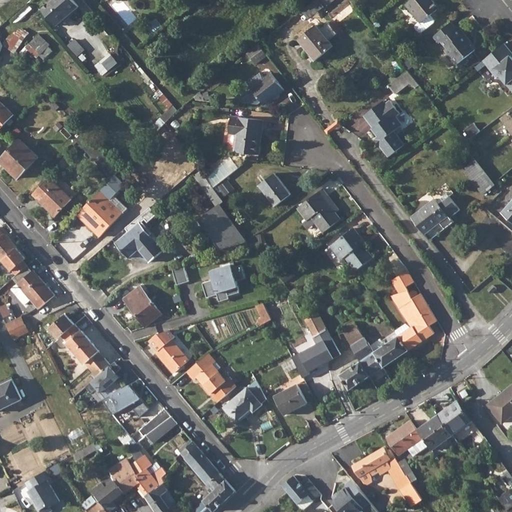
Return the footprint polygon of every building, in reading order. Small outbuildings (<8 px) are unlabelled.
[(52,0),(42,9),(56,25),(79,6),(74,0),(52,0)] [(318,0),(330,14),(347,0),(318,0)] [(410,0),(406,4),(420,21),(416,24),(415,28),(419,32),(422,32),(434,22),(434,19),(430,14),(438,8),(431,0),(410,0)] [(316,25),(299,39),(316,60),(333,46),(328,40),(337,33),(328,22),(319,29),(316,25)] [(360,28),(364,34),(370,28),(367,23),(360,28)] [(471,44),(468,40),(470,39),(460,26),(441,41),(447,49),(445,50),(448,53),(446,55),(450,60),(454,61),(457,65),(476,50),(471,44)] [(19,29),(7,47),(12,51),(25,33),(19,29)] [(37,36),(30,43),(41,54),(48,47),(37,36)] [(41,54),(30,43),(26,47),(32,53),(33,53),(38,58),(41,54)] [(499,48),(484,61),(498,78),(503,79),(511,90),(511,56),(511,55),(511,51),(505,43),(499,48)] [(259,44),(248,53),(257,65),(269,56),(259,44)] [(407,69),(389,84),(396,91),(409,81),(412,86),(414,86),(418,84),(418,83),(407,69)] [(283,89),(270,73),(251,87),(264,104),(283,89)] [(55,102),(49,95),(43,101),(50,107),(50,106),(55,102)] [(365,114),(373,124),(396,107),(390,99),(387,102),(385,99),(365,114)] [(0,102),(0,133),(2,132),(0,129),(14,116),(0,102)] [(55,102),(50,106),(56,112),(56,111),(63,117),(66,113),(55,102)] [(396,107),(373,124),(374,126),(373,127),(382,138),(382,146),(390,155),(406,142),(395,129),(403,123),(397,115),(401,112),(396,107)] [(511,111),(503,118),(511,131),(511,111)] [(231,117),(230,133),(237,134),(235,151),(259,153),(262,134),(263,120),(231,117)] [(338,120),(325,130),(327,132),(340,123),(338,120)] [(166,123),(158,131),(164,138),(169,134),(172,130),(166,123)] [(340,123),(327,132),(328,134),(341,124),(340,123)] [(17,128),(13,133),(17,136),(21,132),(17,128)] [(172,130),(169,134),(174,141),(177,138),(172,130)] [(84,132),(76,140),(99,164),(96,167),(110,181),(115,175),(120,171),(84,132)] [(21,140),(1,161),(19,179),(21,176),(39,157),(21,140)] [(49,152),(44,157),(50,162),(54,158),(49,152)] [(473,153),(462,162),(467,168),(478,159),(473,153)] [(478,159),(467,168),(484,190),(495,181),(478,159)] [(201,170),(194,176),(204,188),(210,183),(201,170)] [(275,173),(260,184),(277,205),(292,194),(275,173)] [(98,193),(77,215),(84,221),(86,219),(103,234),(118,219),(121,223),(124,220),(129,225),(150,208),(156,202),(151,196),(144,201),(141,197),(128,208),(115,195),(124,184),(115,175),(110,181),(98,193)] [(50,178),(33,195),(56,217),(72,200),(50,178)] [(227,180),(220,186),(226,194),(233,188),(227,180)] [(210,183),(204,188),(217,205),(220,203),(224,201),(210,183)] [(298,207),(308,220),(312,218),(316,223),(323,232),(341,218),(336,212),(325,197),(328,195),(323,188),(314,195),(298,207)] [(435,198),(412,216),(422,229),(431,239),(453,221),(450,217),(460,208),(447,193),(437,200),(435,198)] [(328,195),(325,197),(336,212),(340,209),(328,195)] [(511,200),(510,203),(502,212),(511,219),(511,200)] [(217,205),(199,218),(221,249),(243,242),(247,241),(220,203),(217,205)] [(129,225),(126,228),(130,232),(116,243),(129,258),(139,249),(151,262),(164,250),(141,224),(146,220),(148,223),(157,215),(150,208),(129,225)] [(308,220),(303,223),(307,229),(316,223),(312,218),(308,220)] [(86,219),(84,221),(100,237),(103,234),(86,219)] [(336,242),(331,245),(342,259),(345,256),(356,270),(373,257),(362,243),(365,241),(354,228),(336,242)] [(0,257),(16,275),(28,265),(24,261),(27,258),(5,233),(4,234),(0,229),(0,257)] [(258,234),(253,238),(258,245),(265,244),(263,233),(258,234)] [(232,264),(211,270),(214,280),(204,283),(208,297),(219,294),(221,301),(231,298),(230,295),(240,292),(232,264)] [(16,275),(13,278),(18,284),(12,290),(25,306),(32,301),(39,309),(48,301),(55,295),(41,279),(33,270),(32,271),(28,265),(16,275)] [(185,266),(173,270),(178,284),(190,281),(185,266)] [(405,323),(396,330),(409,350),(434,333),(430,325),(437,321),(435,316),(421,293),(418,295),(417,292),(416,291),(414,290),(412,290),(410,292),(406,286),(414,281),(408,270),(393,280),(401,292),(392,296),(412,327),(410,328),(405,323)] [(124,299),(136,315),(141,311),(145,316),(140,320),(146,328),(163,315),(140,285),(124,299)] [(376,292),(372,295),(376,301),(380,298),(376,292)] [(287,299),(270,304),(273,311),(289,302),(287,299)] [(263,304),(256,306),(265,324),(272,320),(263,304)] [(9,309),(2,315),(7,320),(13,314),(9,309)] [(141,311),(136,315),(140,320),(145,316),(141,311)] [(319,312),(306,319),(309,324),(314,334),(327,328),(327,327),(319,312)] [(20,316),(6,324),(13,338),(27,331),(20,316)] [(349,330),(343,333),(351,346),(356,343),(365,337),(354,321),(345,324),(349,330)] [(314,334),(309,324),(303,327),(309,338),(314,336),(314,334)] [(75,326),(62,336),(68,343),(67,344),(85,364),(86,364),(91,370),(104,359),(98,352),(100,351),(81,331),(80,332),(75,326)] [(327,328),(314,334),(314,336),(328,362),(341,354),(333,339),(327,328)] [(178,329),(158,334),(150,340),(158,351),(156,353),(175,374),(189,361),(172,340),(175,337),(172,333),(179,331),(178,329)] [(385,345),(374,352),(375,352),(384,366),(409,350),(396,330),(382,340),(385,345)] [(365,337),(356,343),(359,347),(368,341),(365,337)] [(380,338),(370,345),(374,352),(385,345),(382,340),(380,338)] [(368,341),(359,347),(366,358),(375,352),(374,352),(370,345),(368,341)] [(314,347),(293,359),(304,379),(319,370),(318,368),(324,365),(314,347)] [(366,358),(361,361),(370,376),(384,366),(375,352),(366,358)] [(201,359),(187,371),(194,380),(198,377),(209,389),(219,402),(237,387),(229,378),(226,380),(218,370),(221,368),(208,353),(201,359)] [(110,366),(104,359),(91,370),(98,376),(110,366)] [(361,361),(341,375),(350,389),(370,376),(361,361)] [(120,377),(110,366),(98,376),(90,383),(100,395),(120,377)] [(0,386),(0,410),(22,399),(12,377),(0,382),(0,384),(1,386),(0,386)] [(128,380),(101,399),(112,416),(131,402),(140,415),(148,409),(128,380)] [(267,399),(257,381),(239,395),(236,392),(230,396),(234,400),(226,407),(224,408),(236,423),(251,410),(254,413),(263,406),(262,404),(267,399)] [(298,384),(276,396),(286,416),(308,404),(298,384)] [(511,385),(489,404),(503,423),(511,415),(511,385)] [(466,389),(461,393),(464,398),(469,394),(466,389)] [(461,399),(439,414),(454,434),(474,419),(463,404),(461,399)] [(140,430),(145,437),(148,435),(171,416),(166,409),(153,419),(145,425),(145,426),(140,430)] [(427,423),(418,429),(429,444),(430,446),(444,437),(446,440),(454,434),(439,414),(431,420),(433,422),(429,425),(427,423)] [(171,416),(148,435),(154,443),(177,423),(171,416)] [(418,429),(412,421),(387,437),(399,454),(408,448),(413,455),(429,444),(418,429)] [(444,437),(430,446),(433,449),(446,440),(444,437)] [(135,445),(129,449),(133,454),(139,450),(143,447),(139,442),(138,443),(135,445)] [(193,442),(182,453),(206,481),(218,471),(195,444),(193,442)] [(93,443),(84,449),(88,456),(97,450),(93,443)] [(353,465),(364,484),(367,485),(372,482),(371,477),(391,466),(393,469),(389,471),(395,480),(405,474),(398,462),(389,450),(387,451),(384,447),(353,465)] [(81,450),(73,455),(77,462),(85,457),(81,450)] [(139,450),(133,454),(137,461),(144,456),(139,450)] [(144,456),(137,461),(144,471),(137,476),(137,477),(143,485),(140,489),(146,496),(166,483),(163,478),(167,474),(167,473),(162,468),(153,475),(148,468),(153,465),(145,455),(144,456)] [(405,458),(398,462),(405,474),(406,475),(412,471),(413,471),(405,458)] [(117,464),(121,471),(131,465),(127,459),(117,464)] [(177,461),(169,471),(172,473),(180,464),(177,461)] [(117,464),(109,470),(109,471),(112,476),(112,477),(125,493),(137,484),(140,489),(143,485),(137,477),(137,476),(131,465),(121,471),(117,464)] [(58,465),(44,473),(48,479),(53,476),(52,475),(55,473),(55,472),(61,469),(58,465)] [(92,490),(107,507),(114,501),(125,493),(112,477),(112,476),(109,471),(105,474),(106,476),(100,481),(101,483),(92,490)] [(218,471),(206,481),(207,483),(219,472),(218,471)] [(406,475),(411,482),(417,478),(412,471),(406,475)] [(41,511),(59,501),(42,472),(30,479),(34,487),(28,491),(40,511),(41,511)] [(219,472),(207,483),(208,484),(220,473),(219,472)] [(190,511),(213,511),(236,491),(220,473),(208,484),(206,486),(210,491),(204,497),(205,499),(190,511)] [(405,474),(395,480),(402,491),(412,484),(411,482),(406,475),(405,474)] [(295,477),(282,485),(286,490),(299,505),(311,495),(316,501),(322,495),(323,495),(311,481),(303,486),(295,477)] [(492,477),(487,481),(492,487),(496,484),(492,477)] [(370,502),(352,480),(344,486),(346,488),(340,492),(340,493),(338,495),(338,496),(334,499),(333,503),(339,511),(358,511),(363,508),(370,502)] [(166,483),(146,496),(158,511),(164,511),(169,509),(169,507),(177,501),(166,483)] [(412,484),(402,491),(413,508),(424,501),(412,484)] [(311,495),(299,505),(304,511),(316,501),(311,495)] [(92,496),(80,506),(82,509),(83,511),(97,502),(92,496)] [(114,501),(107,507),(110,511),(111,511),(118,507),(114,501)] [(366,511),(373,506),(370,502),(363,508),(366,511)]
